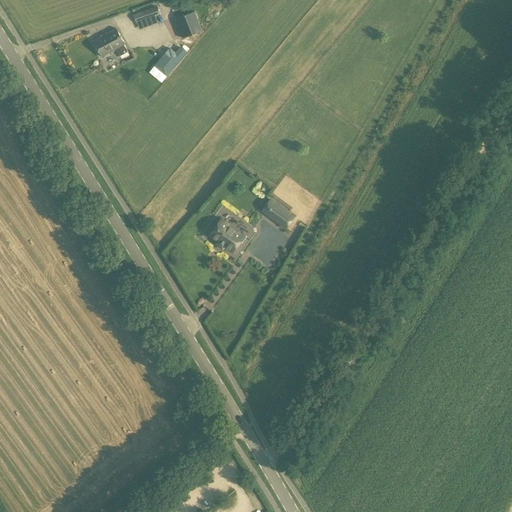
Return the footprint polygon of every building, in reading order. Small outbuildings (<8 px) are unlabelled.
[(154,24),(149,9),(132,14),(135,23),(137,23),(139,29),(154,24)] [(195,12),(175,19),(183,38),(202,30),(195,12)] [(128,51),(123,44),(124,44),(115,28),(93,41),(102,56),(116,48),(120,56),(128,51)] [(170,48),(155,66),(166,75),(186,52),(179,46),(174,52),(170,48)] [(266,214),(286,229),(286,228),(294,217),(275,202),(266,214)] [(245,237),(223,220),(212,235),(235,251),(245,237)]
